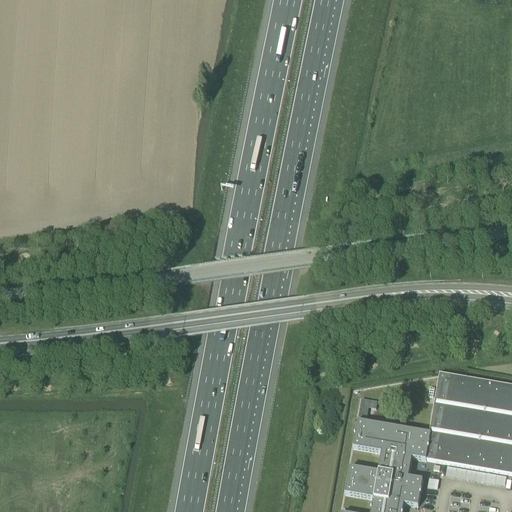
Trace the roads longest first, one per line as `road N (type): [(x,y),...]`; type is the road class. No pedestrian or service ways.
road 1 (motorway): [(225,511),(328,0)]
road 2 (motorway): [(287,0),(189,511)]
road 3 (secondary): [(511,299),(436,294),(0,343)]
road 4 (unclassified): [(189,274),(511,230)]
road 5 (unclassified): [(189,274),(0,293)]
